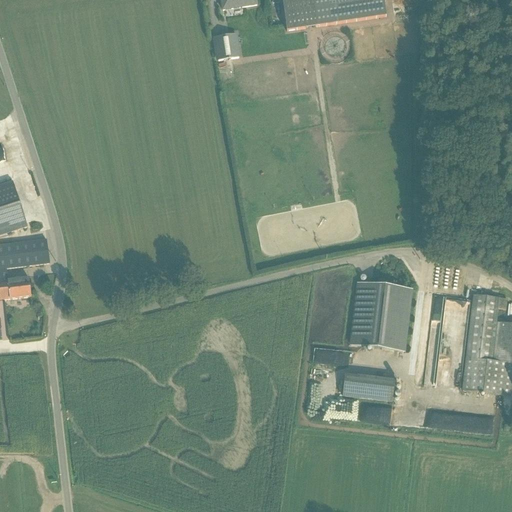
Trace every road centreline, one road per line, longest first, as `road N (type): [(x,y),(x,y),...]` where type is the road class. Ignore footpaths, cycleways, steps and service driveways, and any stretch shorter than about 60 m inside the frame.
road 1 (unclassified): [(55,330),(374,255),(418,252),(511,290)]
road 2 (unclassified): [(55,330),(66,257),(60,224),(0,53)]
road 3 (unclassified): [(71,511),(55,330)]
